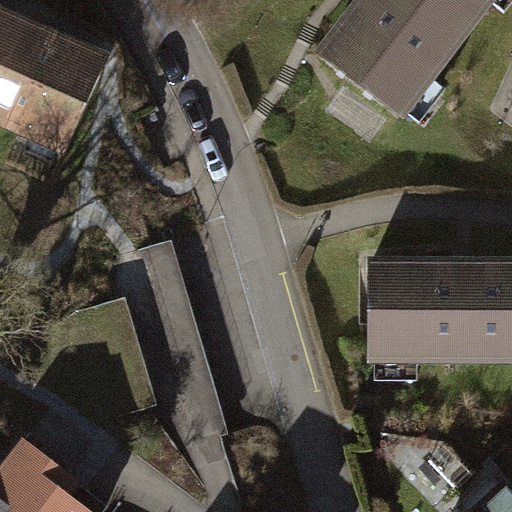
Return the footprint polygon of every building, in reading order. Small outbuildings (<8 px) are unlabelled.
[(358,0),(315,56),(387,112),(473,0),(358,0)] [(0,15),(0,117),(62,145),(100,61),(0,15)] [(106,271),(114,297),(146,406),(152,428),(179,451),(192,445),(221,434),(163,241),(118,255),(106,271)] [(511,259),(368,259),(368,357),(511,356),(511,259)] [(94,421),(146,406),(114,297),(77,308),(66,324),(94,421)] [(22,444),(0,473),(0,511),(84,511),(61,490),(71,478),(22,444)] [(511,511),(511,498),(491,474),(455,506),(460,511),(511,511)]
